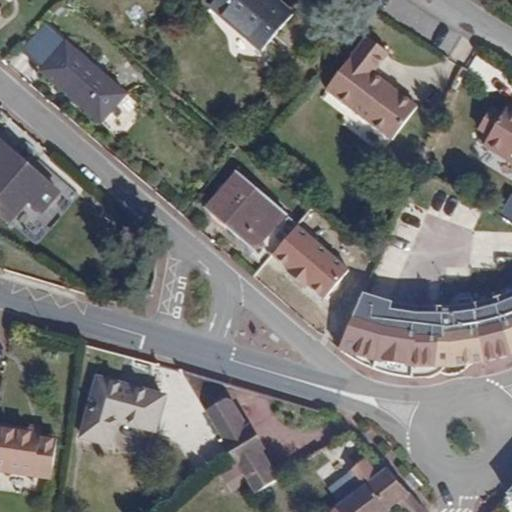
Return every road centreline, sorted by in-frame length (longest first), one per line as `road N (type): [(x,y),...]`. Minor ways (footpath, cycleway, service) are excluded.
road 1 (residential): [(227,279),(0,85)]
road 2 (residential): [(212,355),(0,295)]
road 3 (residential): [(361,397),(227,279)]
road 4 (residential): [(361,397),(212,355)]
